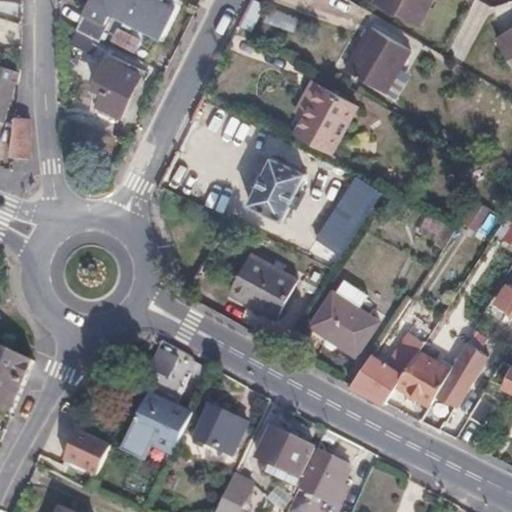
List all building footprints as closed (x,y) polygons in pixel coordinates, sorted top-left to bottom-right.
[(90,0),(77,31),(100,42),(114,13),(160,39),(175,10),(156,0),(90,0)] [(431,0),(380,0),(380,1),(417,24),(431,0)] [(337,5),(311,49),(351,73),(376,29),(337,5)] [(511,33),(495,45),(511,70),(511,33)] [(142,76),(107,58),(93,86),(105,93),(100,106),(121,116),(142,76)] [(0,117),(4,119),(9,104),(3,102),(7,89),(0,85),(0,79),(4,66),(0,64),(0,117)] [(312,100),(305,114),(295,132),(332,151),(356,106),(312,81),(304,96),(312,100)] [(297,109),(305,114),(312,100),(304,96),(297,109)] [(11,157),(30,157),(31,119),(14,118),(11,157)] [(250,203),(284,220),(311,165),(277,147),(250,203)] [(252,251),(230,292),(276,316),(297,276),(252,251)] [(511,290),(508,288),(499,304),(511,311),(511,290)] [(384,320),(338,290),(314,325),(361,355),(384,320)] [(421,352),(427,342),(411,331),(390,366),(405,376),(421,352)] [(470,341),(454,367),(438,396),(457,407),(490,352),(470,341)] [(169,379),(182,353),(162,342),(149,369),(169,379)] [(0,409),(12,415),(34,361),(14,352),(0,345),(0,409)] [(421,352),(405,376),(399,385),(432,404),(438,396),(454,367),(443,359),(440,364),(421,352)] [(390,366),(374,355),(353,387),(382,402),(387,404),(399,385),(405,376),(390,366)] [(511,361),(506,359),(495,377),(510,385),(509,387),(511,387),(511,361)] [(175,457),(197,410),(155,389),(132,435),(175,457)] [(488,389),(471,416),(486,425),(501,396),(488,389)] [(211,406),(197,439),(233,457),(248,425),(211,406)] [(317,449),(274,428),(259,457),(280,467),(302,478),(317,449)] [(97,476),(111,446),(79,431),(65,461),(97,476)] [(348,464),(321,452),(303,489),(330,502),(334,493),(340,496),(350,475),(345,473),(348,464)] [(302,478),(280,467),(275,476),(297,487),(302,478)] [(242,511),(255,485),(236,476),(218,511),(242,511)]
